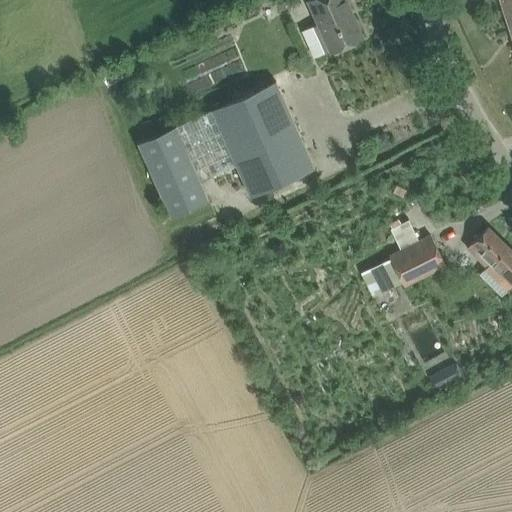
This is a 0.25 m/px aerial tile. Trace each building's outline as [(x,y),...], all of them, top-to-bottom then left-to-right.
[(307,0),(330,51),(345,44),(363,36),(346,0),(307,0)] [(511,0),(500,0),(511,36),(511,0)] [(314,166),(275,80),(211,108),(176,122),(201,179),(236,164),(250,195),(314,166)] [(176,122),(137,139),(170,215),(209,198),(201,179),(176,122)] [(396,185),(393,191),(402,196),(406,189),(396,185)] [(467,246),(486,265),(490,261),(511,283),(511,249),(487,226),(467,246)] [(388,252),(404,284),(446,263),(429,231),(388,252)] [(451,364),(429,375),(436,389),(458,377),(457,376),(462,374),(456,363),(451,365),(451,364)]
